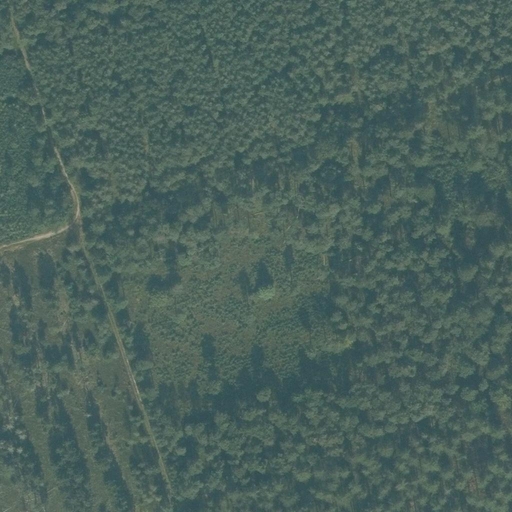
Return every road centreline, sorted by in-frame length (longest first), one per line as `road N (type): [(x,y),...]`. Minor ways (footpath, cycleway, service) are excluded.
road 1 (track): [(511,398),(225,489),(177,511)]
road 2 (track): [(0,251),(83,223),(7,0)]
road 3 (track): [(176,507),(78,224)]
